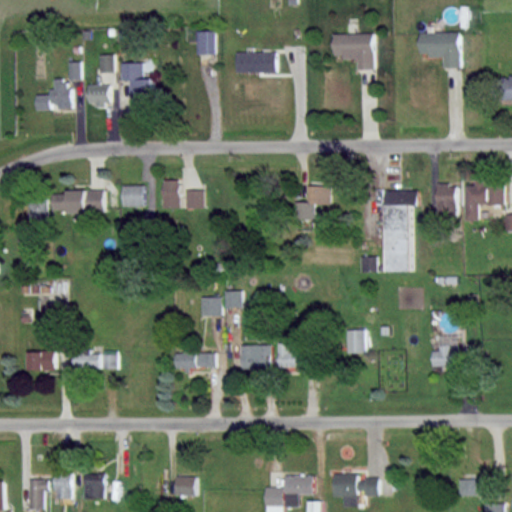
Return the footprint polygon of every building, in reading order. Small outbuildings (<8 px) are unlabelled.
[(218,30),(200,30),(200,53),(218,53),(218,30)] [(424,32),(424,55),(447,55),(447,67),(464,66),(464,31),(424,32)] [(338,33),(338,54),(347,54),(347,58),(361,57),(361,68),(379,68),(378,32),(338,33)] [(240,52),(241,71),(280,71),(280,51),(240,52)] [(117,71),(117,54),(102,54),(102,71),(117,71)] [(72,79),(83,79),(83,61),(71,61),(72,79)] [(133,106),(157,106),(156,78),(146,78),(146,62),(124,62),(125,79),(133,79),(133,106)] [(75,108),(74,87),(68,87),(67,78),(55,78),(55,93),(39,94),(40,109),(57,108),(75,108)] [(91,84),(92,104),(113,104),(113,84),(91,84)] [(182,207),(183,179),(166,178),(166,206),(182,207)] [(467,184),(467,219),(481,219),(481,203),(508,203),(508,183),(486,183),(486,178),(476,178),(476,184),(467,184)] [(439,183),(440,214),(459,214),(459,183),(439,183)] [(147,205),(147,184),(126,184),(126,205),(147,205)] [(333,184),(310,185),(310,200),(298,201),(298,218),(317,218),(317,203),(334,203),(333,184)] [(56,191),(56,212),(108,210),(107,189),(56,191)] [(207,206),(207,189),(188,189),(189,207),(207,206)] [(389,271),(414,270),(413,204),(421,204),(421,189),(387,189),(389,271)] [(32,197),(32,220),(50,220),(50,197),(32,197)] [(21,245),(34,245),(35,230),(21,229),(21,245)] [(363,271),(379,271),(379,255),(363,255),(363,271)] [(244,289),(227,290),(228,307),(245,306),(244,289)] [(204,315),(224,314),(224,295),(204,296),(204,315)] [(367,351),(367,328),(349,329),(350,352),(367,351)] [(282,366),(313,366),(313,351),(291,351),(291,342),(281,342),(282,366)] [(273,343),(243,344),(244,368),(274,367),(273,343)] [(435,346),(435,364),(459,365),(460,346),(435,346)] [(105,368),(120,367),(119,349),(104,349),(105,368)] [(30,368),(58,368),(58,350),(30,350),(30,368)] [(219,350),(187,350),(187,352),(179,352),(179,366),(218,367),(219,350)] [(104,367),(103,353),(76,353),(76,368),(104,367)] [(58,471),(57,497),(74,497),(74,472),(58,471)] [(107,473),(87,472),(86,496),(107,497),(107,473)] [(380,478),(358,478),(358,472),(336,472),(335,495),(346,495),(346,505),(359,505),(359,493),(380,493),(380,478)] [(315,475),(287,474),(286,505),(300,506),(301,493),(315,493),(315,475)] [(198,476),(178,475),(177,493),(197,494),(198,476)] [(489,477),(460,478),(461,494),(489,494),(489,477)] [(30,507),(46,507),(46,488),(50,488),(50,478),(31,478),(30,507)] [(267,511),(285,511),(285,485),(267,486),(267,511)] [(323,511),(324,500),(310,500),(310,511),(323,511)] [(486,511),(505,511),(506,502),(487,502),(486,511)]
